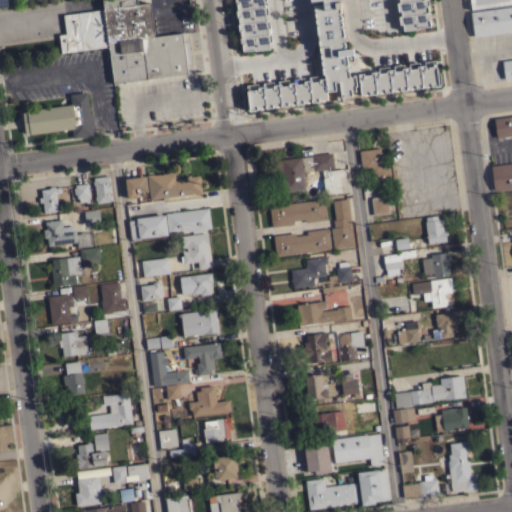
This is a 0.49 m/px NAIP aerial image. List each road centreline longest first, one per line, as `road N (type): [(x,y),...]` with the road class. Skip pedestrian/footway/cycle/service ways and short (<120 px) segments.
road 1 (residential): [(0,165),(511,95)]
road 2 (residential): [(225,132),(279,511)]
road 3 (residential): [(511,472),(462,102)]
road 4 (residential): [(38,511),(0,198)]
road 5 (residential): [(206,0),(225,132)]
